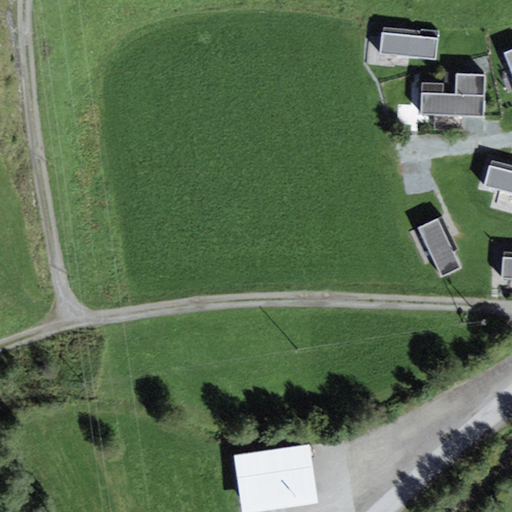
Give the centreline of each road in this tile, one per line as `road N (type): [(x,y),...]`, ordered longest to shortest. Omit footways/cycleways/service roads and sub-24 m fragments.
road 1 (track): [(68,325),(246,300),(511,308)]
road 2 (track): [(25,0),(39,178),(68,325)]
road 3 (track): [(511,398),(380,511)]
